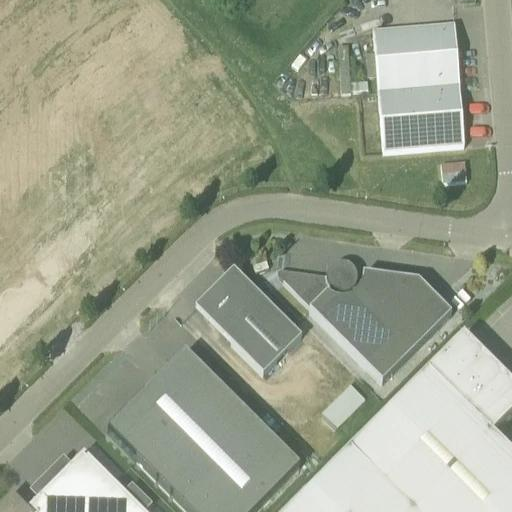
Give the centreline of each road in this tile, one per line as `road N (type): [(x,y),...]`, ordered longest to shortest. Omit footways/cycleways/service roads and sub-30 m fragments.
road 1 (residential): [(511,236),(260,209),(218,223),(171,259),(0,429)]
road 2 (residential): [(511,185),(497,0)]
